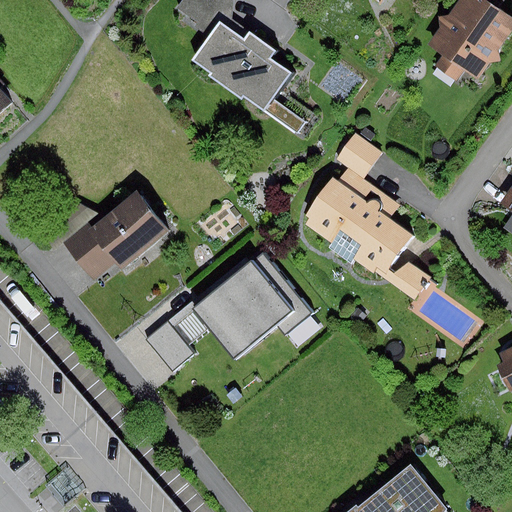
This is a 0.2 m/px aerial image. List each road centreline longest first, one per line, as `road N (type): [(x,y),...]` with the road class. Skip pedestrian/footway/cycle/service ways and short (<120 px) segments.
road 1 (residential): [(0,214),(245,511)]
road 2 (residential): [(511,126),(453,219),(511,295)]
road 3 (residential): [(0,159),(48,107),(118,0)]
